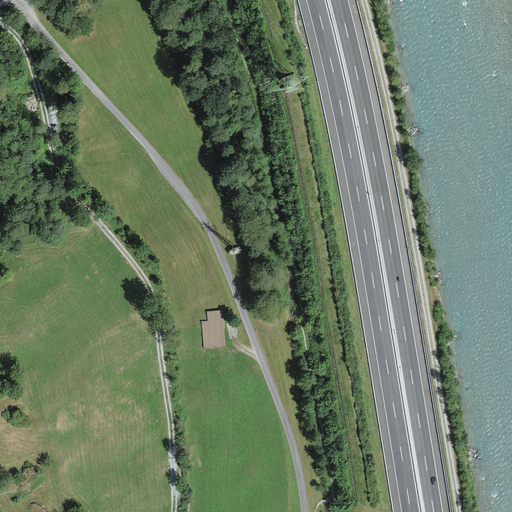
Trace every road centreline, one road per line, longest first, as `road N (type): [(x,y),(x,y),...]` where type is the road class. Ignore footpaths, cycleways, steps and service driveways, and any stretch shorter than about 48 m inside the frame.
road 1 (unclassified): [(5,0),(93,84),(203,217),(262,357),(305,511)]
road 2 (motorway): [(314,0),(345,129),(409,511)]
road 3 (motorway): [(433,511),(380,188),(339,0)]
